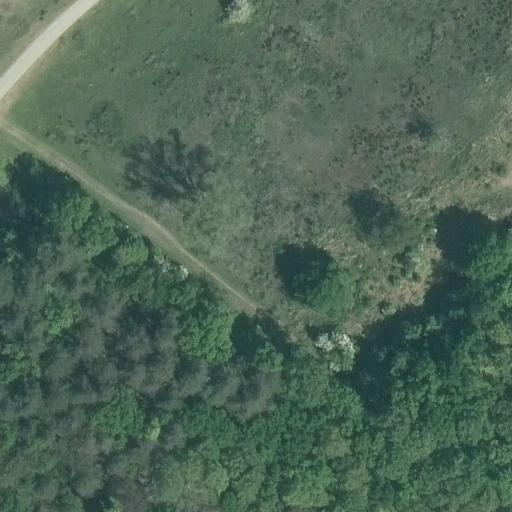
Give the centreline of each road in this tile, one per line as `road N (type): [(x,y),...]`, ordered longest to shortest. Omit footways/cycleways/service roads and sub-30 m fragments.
road 1 (track): [(248,312),(137,219),(0,124)]
road 2 (track): [(248,312),(483,511)]
